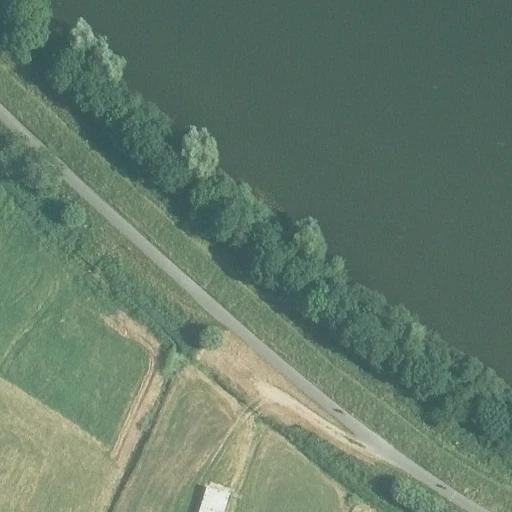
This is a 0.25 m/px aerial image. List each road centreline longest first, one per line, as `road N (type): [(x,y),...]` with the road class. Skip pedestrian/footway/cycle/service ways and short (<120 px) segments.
road 1 (unclassified): [(480,511),(330,407),(82,193),(0,110)]
road 2 (track): [(191,511),(205,475),(259,399),(352,444),(398,456)]
road 3 (track): [(223,314),(194,315),(113,260),(91,255),(70,280)]
